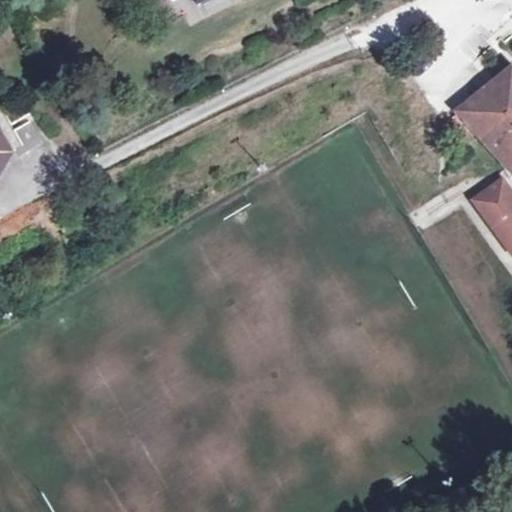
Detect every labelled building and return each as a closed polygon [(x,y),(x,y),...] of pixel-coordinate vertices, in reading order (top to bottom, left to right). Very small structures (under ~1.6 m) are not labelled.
[(508,73),(459,113),(476,132),(511,172),(511,77),(510,75),(508,73)] [(459,113),(443,126),(460,146),(476,132),(459,113)] [(370,136),(355,145),(372,172),(387,162),(370,136)] [(465,149),(449,161),(468,185),(484,172),(465,149)] [(511,192),(501,178),(472,200),(511,251),(511,192)]
